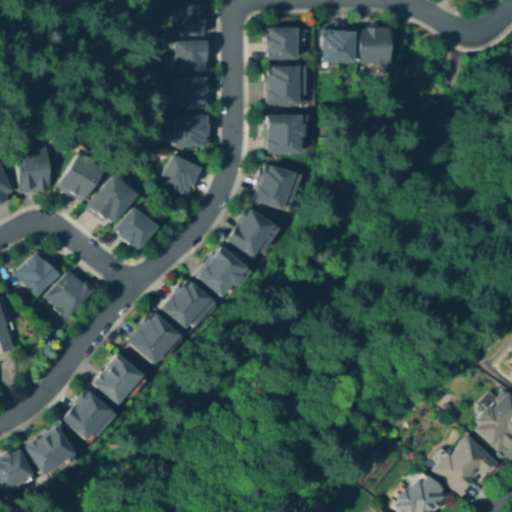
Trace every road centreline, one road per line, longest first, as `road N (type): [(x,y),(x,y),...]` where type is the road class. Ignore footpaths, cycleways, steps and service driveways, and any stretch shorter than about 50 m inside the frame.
road 1 (residential): [(235,0),(230,148),(213,198),(46,387),(0,418)]
road 2 (residential): [(128,287),(49,224),(29,223),(0,237)]
road 3 (residential): [(511,3),(469,30),(402,0)]
